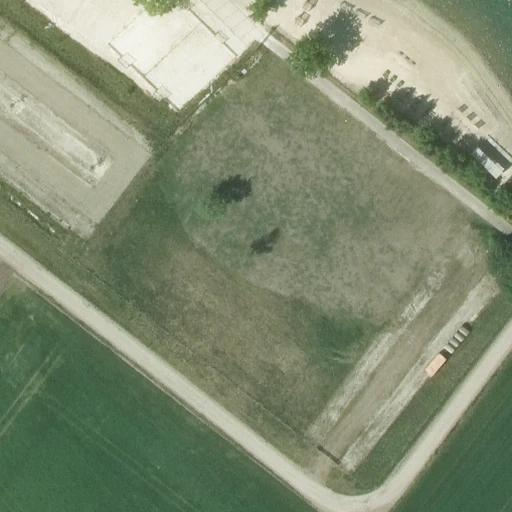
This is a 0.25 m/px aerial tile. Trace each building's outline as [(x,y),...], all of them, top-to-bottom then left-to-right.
[(213,98),(188,131),(210,147),(235,114),(213,98)] [(353,226),(388,186),(298,107),(272,136),(286,148),(276,159),(353,226)] [(219,174),(227,181),(238,169),(230,162),(219,174)] [(274,267),(294,242),(243,200),(222,226),(274,267)] [(335,270),(383,314),(415,278),(368,234),(335,270)] [(275,265),(287,277),(309,256),(298,243),(275,265)]
